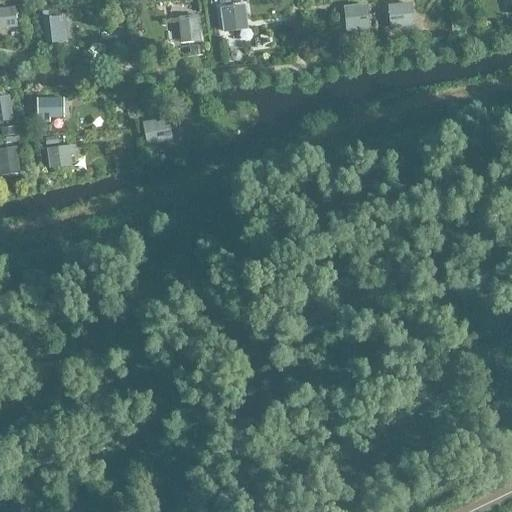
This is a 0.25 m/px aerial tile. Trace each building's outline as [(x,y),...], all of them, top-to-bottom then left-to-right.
[(371,33),(367,3),(344,6),(348,35),(371,33)] [(412,3),(388,5),(390,29),(414,26),(412,3)] [(41,6),(42,16),(57,14),(56,5),(41,6)] [(245,5),(220,8),(223,32),(248,29),(245,5)] [(0,28),(17,27),(15,7),(0,8),(0,28)] [(200,42),(198,14),(179,16),(181,44),(200,42)] [(67,42),(65,16),(42,18),(45,44),(67,42)] [(199,55),(197,45),(189,46),(190,56),(199,55)] [(239,61),(241,58),(241,53),(238,50),(233,51),(230,55),(231,59),(235,62),(239,61)] [(0,123),(14,121),(9,95),(0,96),(0,123)] [(63,98),(36,98),(36,124),(50,124),(50,118),(64,118),(63,98)] [(147,144),(172,140),(169,118),(143,122),(147,144)] [(2,137),(15,135),(14,126),(1,128),(2,137)] [(44,138),(45,146),(59,144),(58,136),(44,138)] [(76,145),(48,148),(50,168),(71,165),(70,155),(77,155),(76,145)] [(17,147),(0,149),(0,175),(20,173),(17,147)]
